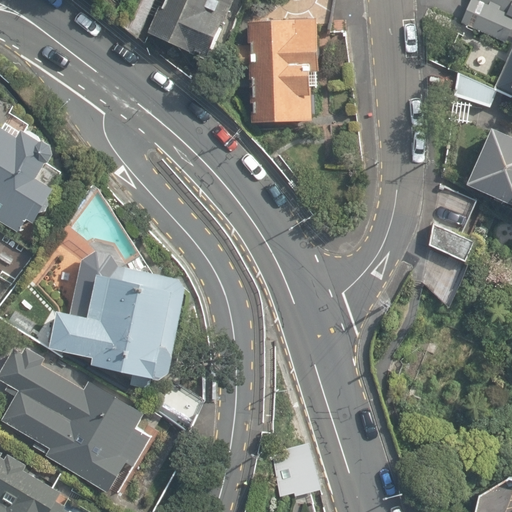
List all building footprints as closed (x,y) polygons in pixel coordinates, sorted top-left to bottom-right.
[(168,0),(153,32),(211,59),(238,0),(168,0)] [(511,13),(482,0),(471,0),(462,22),(507,42),(511,31),(511,13)] [(511,0),(482,0),(511,13),(511,9),(511,0)] [(319,16),(252,18),(254,119),(321,117),(319,16)] [(511,46),(496,84),(511,91),(511,46)] [(0,217),(27,233),(57,186),(41,177),(58,150),(36,134),(0,113),(0,217)] [(511,134),(492,125),(467,182),(511,201),(511,134)] [(478,241),(433,222),(429,244),(469,260),(478,241)] [(191,282),(86,257),(74,313),(54,312),(56,347),(96,357),(95,364),(166,379),(177,371),(191,282)] [(495,348),(439,326),(410,399),(467,421),(495,348)] [(88,379),(25,350),(4,377),(21,389),(2,423),(123,496),(161,422),(88,379)] [(179,389),(165,415),(197,432),(211,407),(179,389)] [(323,487),(309,440),(271,452),(281,496),(294,492),(295,495),(323,487)] [(102,511),(0,456),(0,511),(102,511)] [(478,492),(473,511),(511,511),(511,473),(509,472),(478,492)]
